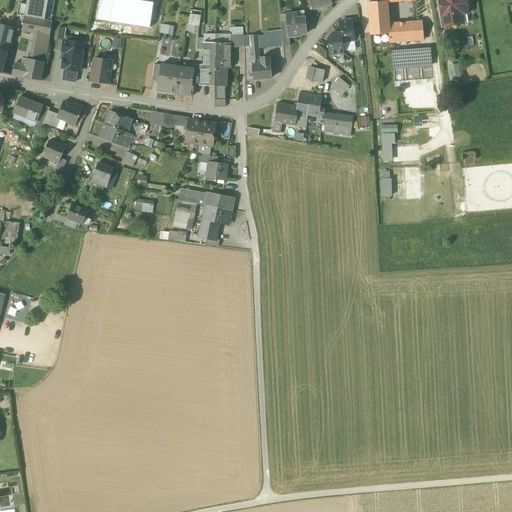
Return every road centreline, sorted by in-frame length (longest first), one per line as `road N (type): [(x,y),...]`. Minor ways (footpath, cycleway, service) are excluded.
road 1 (residential): [(0,79),(223,113),(273,93),(310,37),(351,0)]
road 2 (track): [(265,500),(251,226),(240,190),(243,108)]
road 3 (track): [(209,511),(511,478)]
